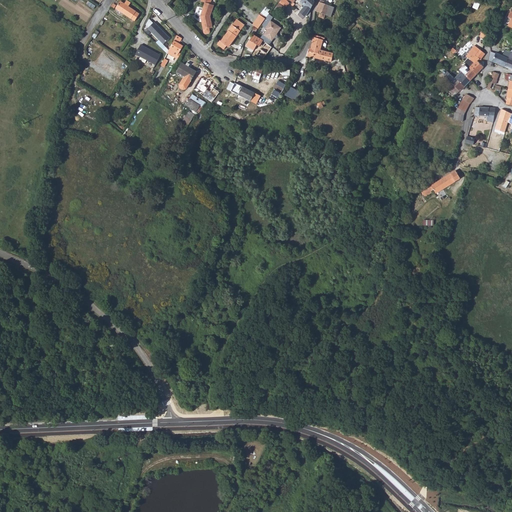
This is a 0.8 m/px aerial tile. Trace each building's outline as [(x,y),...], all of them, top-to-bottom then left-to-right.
[(124,4),(120,1),(115,8),(135,21),(140,14),(128,6),(130,3),(127,0),(124,4)] [(210,0),(200,0),(200,2),(204,3),(200,16),(201,18),(203,19),(204,21),(203,23),(204,30),(212,28),(210,17),(213,5),(210,4),(210,0)] [(310,8),(310,9),(310,8),(314,1),(312,0),(300,0),(301,0),(305,4),(301,9),(306,13),(310,8)] [(323,3),(319,2),(315,11),(319,13),(318,17),(323,19),(325,15),(330,17),(333,7),(323,3)] [(262,34),(259,39),(262,41),(266,43),(268,45),(273,38),(277,37),(276,33),(280,27),(269,20),(272,16),(268,14),(264,19),(260,25),(267,30),(264,35),(262,34)] [(264,19),(259,15),(252,25),(254,26),(257,28),(258,28),(260,25),(264,19)] [(345,24),(347,26),(351,21),(348,18),(340,26),(342,27),(345,24)] [(244,25),(237,20),(233,25),(240,31),(244,25)] [(148,29),(163,44),(170,38),(154,22),(148,29)] [(219,40),(217,44),(224,49),(226,46),(228,47),(240,31),(233,25),(221,41),(219,40)] [(179,43),(181,40),(182,38),(177,35),(176,36),(167,53),(176,58),(179,53),(183,46),(179,43)] [(259,39),(253,35),(246,46),(253,50),(257,45),(259,46),(261,43),(262,41),(259,39)] [(318,38),(311,37),(309,48),(308,48),(307,56),(331,62),(333,54),(317,50),(318,38)] [(256,54),(263,58),(264,59),(271,47),(268,45),(266,43),(262,41),(261,43),(263,44),(259,49),(256,54)] [(160,55),(140,44),(135,54),(155,64),(160,55)] [(485,54),(474,46),(468,54),(470,56),(468,59),(467,58),(463,62),(465,64),(464,65),(468,69),(470,67),(477,74),(483,67),(480,64),(482,60),(481,59),(485,54)] [(508,58),(511,52),(505,50),(502,56),(508,58)] [(495,54),(490,52),(488,62),(488,64),(490,65),(491,66),(493,62),(504,67),(508,58),(502,56),(495,53),(495,54)] [(182,63),(176,72),(191,81),(196,72),(182,63)] [(459,70),(461,71),(470,80),(477,74),(470,67),(468,69),(464,65),(459,70)] [(464,87),(470,80),(461,71),(454,78),(449,73),(448,73),(447,74),(446,75),(446,76),(446,77),(446,78),(453,85),(457,81),(464,87)] [(499,74),(493,72),(487,87),(490,88),(492,83),(495,84),(499,74)] [(453,86),(460,91),(464,87),(457,81),(453,85),(453,86)] [(255,103),(259,94),(242,86),(241,87),(230,82),(227,88),(226,89),(237,94),(255,103)] [(290,85),(285,94),(297,100),(302,91),(290,85)] [(457,94),(460,91),(453,86),(451,88),(456,93),(457,94)] [(186,105),(200,113),(207,102),(193,94),(186,105)] [(462,99),(470,104),(474,98),(466,94),(462,99)] [(464,114),(469,105),(470,104),(462,99),(455,113),(464,114)] [(487,121),(493,122),(494,121),(496,108),(492,108),(485,108),(475,107),(474,114),(479,115),(479,116),(487,116),(487,121)] [(508,122),(511,124),(511,113),(498,108),(497,108),(496,114),(501,116),(499,120),(505,123),(507,119),(509,120),(508,122)] [(453,120),(462,121),(464,114),(455,113),(454,113),(453,120)] [(465,142),(473,145),(475,138),(467,136),(465,142)] [(433,190),(435,193),(460,178),(455,171),(430,186),(433,190)] [(431,191),(428,187),(421,192),(424,197),(431,192),(431,191)]
